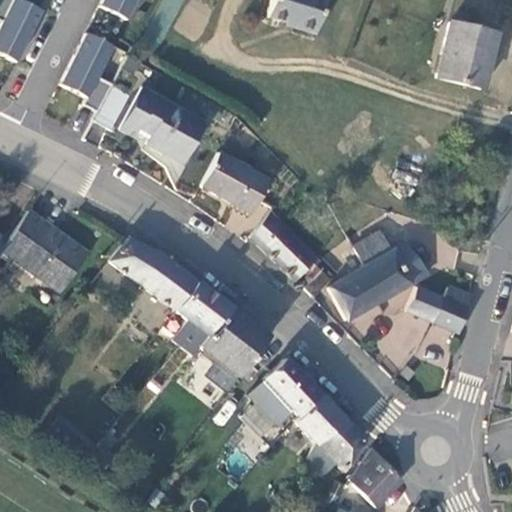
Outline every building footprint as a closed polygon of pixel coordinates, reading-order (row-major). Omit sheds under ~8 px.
[(0,0),(0,55),(12,62),(38,11),(16,0),(0,0)] [(99,0),(96,7),(123,20),(133,0),(99,0)] [(271,0),(266,18),(294,27),(293,29),(312,36),(324,0),(271,0)] [(492,34),(448,23),(433,77),(478,90),(492,34)] [(94,77),(110,47),(83,33),(57,85),(83,98),(79,105),(94,113),(108,84),(94,77)] [(127,96),(111,85),(94,113),(91,122),(107,131),(127,96)] [(130,137),(132,133),(139,120),(151,127),(145,140),(143,143),(181,165),(203,123),(139,87),(116,129),(130,137)] [(139,120),(132,133),(145,140),(151,127),(139,120)] [(266,181),(215,153),(197,187),(248,214),(266,181)] [(39,220),(26,211),(6,241),(0,249),(0,250),(58,292),(85,253),(50,228),(50,229),(45,236),(33,228),(39,221),(39,220)] [(294,279),(315,256),(269,212),(249,236),(294,279)] [(50,229),(39,221),(33,228),(45,236),(50,229)] [(353,248),(364,267),(391,251),(387,245),(377,233),(353,248)] [(107,260),(172,310),(194,281),(168,261),(125,239),(107,260)] [(364,267),(340,280),(325,289),(344,320),(409,284),(426,274),(403,244),(399,247),(395,240),(387,245),(391,251),(364,267)] [(300,289),(310,298),(327,281),(319,272),(300,289)] [(194,281),(172,310),(207,335),(229,307),(194,281)] [(405,310),(432,322),(443,299),(441,298),(415,287),(405,310)] [(467,297),(446,287),(441,298),(443,299),(464,309),(467,297)] [(443,299),(432,322),(456,333),(464,309),(443,299)] [(197,348),(236,378),(239,373),(255,353),(267,337),(229,307),(207,335),(197,348)] [(422,343),(418,354),(437,362),(441,351),(422,343)] [(252,387),(255,383),(271,369),(255,353),(239,373),(252,387)] [(313,443),(306,458),(345,422),(282,358),(271,369),(255,383),(272,400),(276,397),(296,418),(293,422),(313,443)] [(345,422),(306,458),(320,475),(333,463),(340,471),(361,440),(345,422)] [(41,438),(80,464),(88,453),(48,427),(41,438)] [(88,453),(80,464),(97,476),(113,456),(98,443),(88,453)] [(374,507),(398,482),(369,449),(347,478),(342,489),(352,495),(356,488),(374,507)] [(346,511),(333,505),(329,511),(372,511),(353,502),(347,511),(346,511)]
